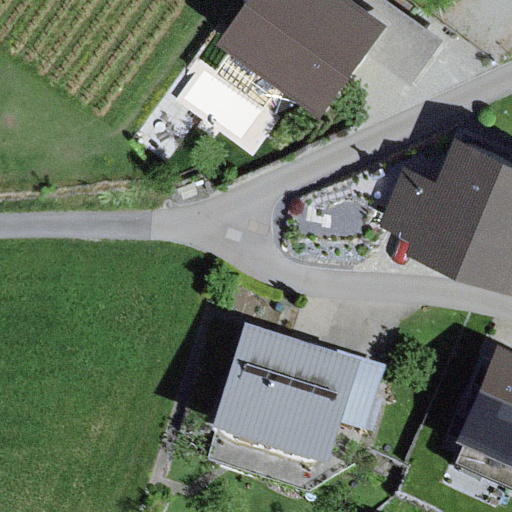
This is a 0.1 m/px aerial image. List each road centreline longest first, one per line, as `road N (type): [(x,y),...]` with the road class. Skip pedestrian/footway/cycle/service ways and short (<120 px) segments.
road 1 (residential): [(511,305),(285,273),(202,224),(511,81)]
road 2 (track): [(202,224),(0,234)]
